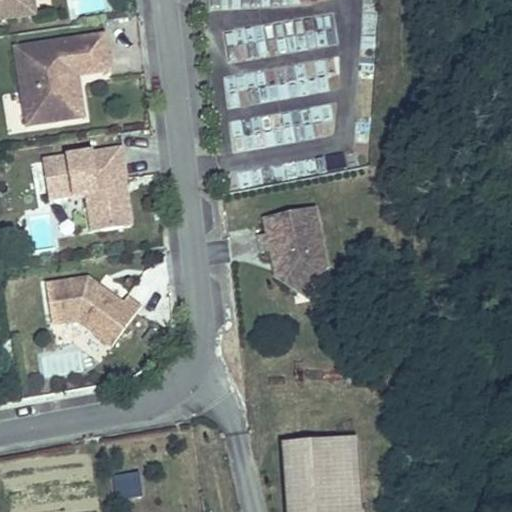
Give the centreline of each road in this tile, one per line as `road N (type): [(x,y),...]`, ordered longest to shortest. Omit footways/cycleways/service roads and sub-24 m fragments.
road 1 (residential): [(166,0),(200,296),(200,339),(185,379),(107,417),(0,434)]
road 2 (unknown): [(189,368),(225,410),(260,511)]
